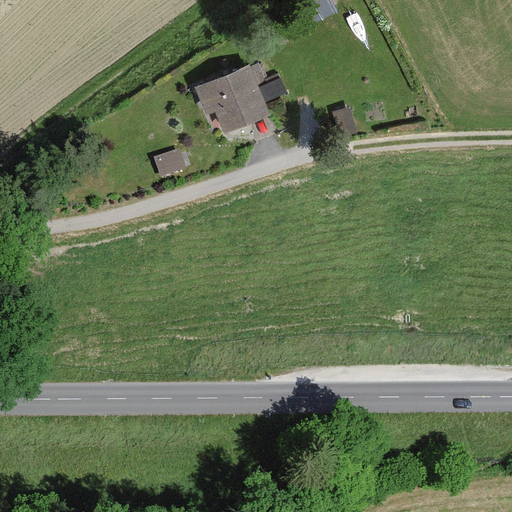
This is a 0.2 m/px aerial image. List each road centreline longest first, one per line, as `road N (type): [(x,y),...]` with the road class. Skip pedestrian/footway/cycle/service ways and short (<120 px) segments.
road 1 (track): [(0,238),(133,214),(299,160),(511,140)]
road 2 (tertiary): [(511,398),(102,404),(0,396)]
